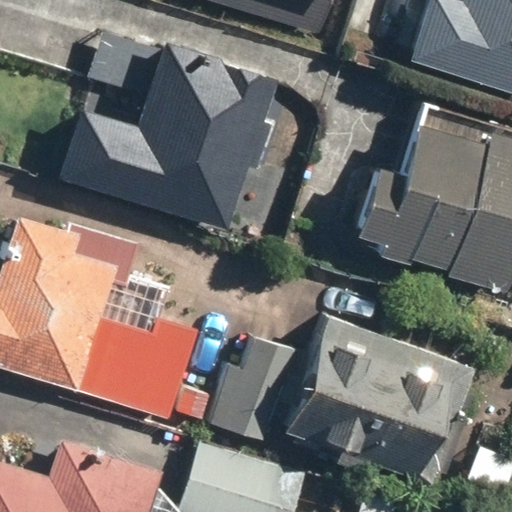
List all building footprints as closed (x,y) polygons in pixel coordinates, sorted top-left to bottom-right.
[(270,0),(330,14),(333,0),(270,0)] [(511,0),(447,0),(446,4),(433,0),(419,0),(397,72),(477,96),(484,73),(511,81),(511,0)] [(217,226),(268,72),(151,34),(149,42),(98,25),(81,75),(134,93),(126,116),(74,99),(50,171),(217,226)] [(477,137),(406,114),(389,166),(365,158),(342,227),(370,236),(366,248),(396,258),(398,252),(437,264),(435,269),(499,290),(510,258),(511,258),(511,133),(482,124),(477,137)] [(148,310),(143,323),(95,308),(105,277),(117,281),(131,236),(60,213),(57,223),(4,207),(0,217),(0,362),(163,414),(192,324),(148,310)] [(465,361),(303,306),(289,345),(244,330),(233,361),(223,358),(203,418),(258,437),(264,419),(426,474),(465,361)] [(52,434),(41,469),(0,456),(0,511),(138,511),(153,464),(52,434)] [(288,511),(300,475),(192,442),(172,504),(197,511),(288,511)]
